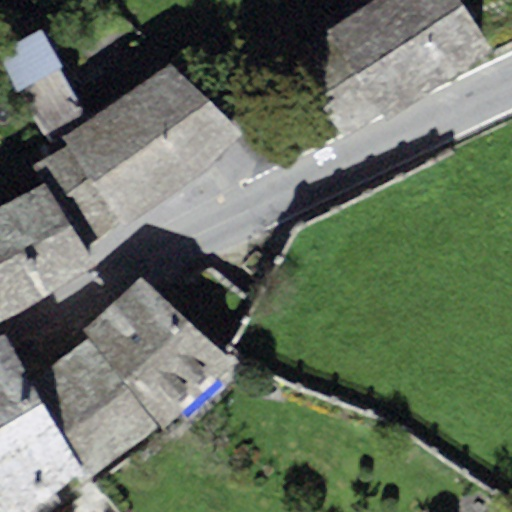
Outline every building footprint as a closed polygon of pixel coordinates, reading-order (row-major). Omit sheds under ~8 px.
[(385,0),(329,32),(386,118),(493,55),(460,0),(385,0)] [(61,67),(41,32),(0,54),(0,61),(17,91),(57,69),(61,67)] [(126,229),(244,135),(168,61),(89,122),(63,142),(118,222),(126,229)] [(89,122),(57,69),(17,91),(49,150),(63,142),(89,122)] [(48,186),(0,207),(0,322),(40,303),(95,269),(48,186)] [(236,372),(147,284),(78,327),(91,344),(32,381),(81,470),(86,478),(164,429),(236,372)] [(1,336),(0,336),(0,511),(28,511),(81,470),(32,381),(1,336)]
